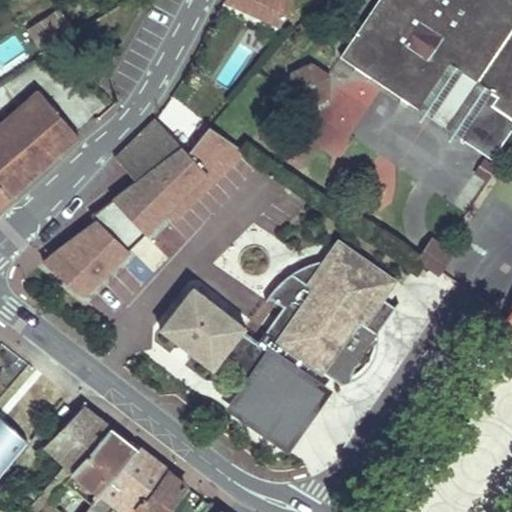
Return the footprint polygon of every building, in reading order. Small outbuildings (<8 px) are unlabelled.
[(225,0),(225,1),(281,24),(290,0),(225,0)] [(461,137),(492,158),(511,127),(511,0),(379,0),(341,58),(416,109),(447,63),(491,92),(461,137)] [(0,83),(58,46),(70,38),(55,14),(0,48),(0,83)] [(491,92),(447,63),(416,109),(461,137),(491,92)] [(328,76),(312,65),(294,74),(293,96),(307,105),(326,97),(328,76)] [(0,189),(8,199),(79,136),(39,90),(0,124),(0,189)] [(171,133),(157,119),(116,158),(129,172),(171,133)] [(189,151),(183,145),(136,180),(91,214),(96,221),(59,247),(54,252),(49,255),(43,260),(82,294),(166,211),(220,158),(230,164),(245,150),(210,127),(189,151)] [(183,145),(171,133),(129,172),(136,180),(183,145)] [(174,219),(230,164),(220,158),(166,211),(174,219)] [(452,251),(432,238),(416,262),(435,275),(452,251)] [(396,282),(336,242),(324,260),(383,300),(396,282)] [(383,300),(324,260),(312,260),(305,261),(296,267),(291,271),(283,279),(278,284),(268,298),(282,307),(259,342),(243,332),(227,352),(247,383),(240,394),(269,413),(295,409),(316,378),(321,371),(342,384),(352,381),(352,373),(355,365),(357,360),(361,354),(365,350),(370,346),(373,344),(377,342),(377,332),(394,307),(383,300)] [(160,328),(213,369),(227,352),(243,332),(246,327),(192,286),(160,328)] [(334,390),(316,378),(295,409),(269,413),(240,394),(229,412),(291,454),(334,390)] [(26,511),(39,511),(46,504),(63,482),(107,425),(82,405),(46,446),(64,463),(26,511)] [(0,472),(27,440),(0,417),(0,472)] [(63,482),(90,504),(134,444),(108,423),(107,425),(63,482)] [(100,511),(108,502),(121,511),(119,511),(131,511),(164,468),(134,444),(90,504),(84,511),(100,511)] [(164,468),(131,511),(165,511),(185,484),(164,468)] [(220,511),(209,503),(202,511),(220,511)]
